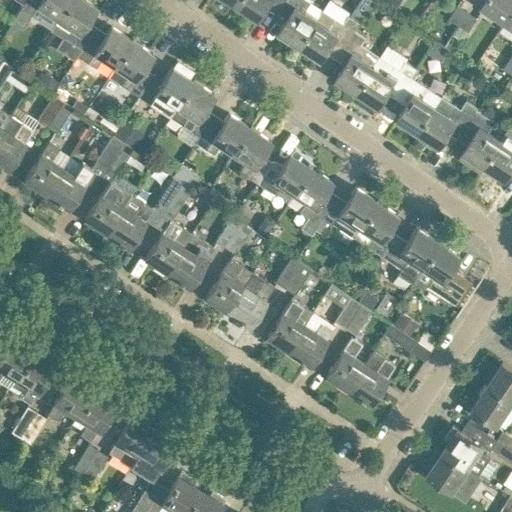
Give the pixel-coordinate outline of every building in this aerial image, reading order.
[(52,28),(58,18),(69,0),(24,0),(12,18),(24,26),(31,14),(52,28)] [(82,48),(94,29),(85,23),(96,6),(87,0),(69,0),(58,18),(52,28),(51,29),(61,36),(54,46),(74,59),(77,54),(81,47),(82,48)] [(239,0),(237,3),(259,17),(270,0),(278,0),(282,3),(284,0),(239,0)] [(309,0),(284,0),(282,3),(280,6),(290,13),(279,30),(300,44),(323,9),(310,1),(309,0)] [(333,41),(341,46),(348,35),(350,35),(354,29),(360,20),(330,0),(328,0),(323,9),(300,44),(321,58),(333,41)] [(511,0),(484,0),(481,6),(504,20),(511,7),(511,0)] [(448,16),(458,23),(468,9),(458,2),(448,16)] [(476,15),(468,9),(458,23),(467,29),(476,15)] [(108,75),(115,65),(132,39),(110,25),(99,42),(90,36),(95,30),(94,29),(82,48),(81,47),(77,54),(96,66),(108,75)] [(336,77),(357,91),(373,66),(379,55),(361,43),(365,36),(354,29),(350,35),(348,35),(341,46),(342,46),(337,53),(347,60),(336,77)] [(139,95),(151,76),(141,70),(153,53),(132,39),(115,65),(108,75),(120,83),(139,95)] [(379,55),(373,66),(357,91),(378,105),(390,87),(399,93),(410,75),(416,65),(406,59),(409,55),(388,41),(379,55)] [(511,72),(511,52),(503,67),(511,72)] [(0,85),(13,66),(3,58),(0,62),(0,85)] [(139,95),(169,115),(192,79),(189,76),(193,70),(177,60),(173,66),(172,65),(160,82),(151,76),(139,95)] [(40,68),(33,79),(51,91),(58,80),(40,68)] [(411,73),(399,93),(408,99),(397,117),(418,131),(442,94),(411,73)] [(199,135),(211,117),(202,111),(214,93),(192,79),(169,115),(199,134),(199,135)] [(53,93),(36,118),(46,124),(62,99),(53,93)] [(442,94),(434,106),(418,131),(440,145),(451,127),(460,133),(476,108),(478,105),(467,98),(461,106),(442,94)] [(76,95),(70,104),(72,106),(83,113),(89,104),(76,95)] [(72,106),(70,104),(62,99),(46,124),(56,131),(72,106)] [(0,130),(2,127),(11,114),(0,106),(0,130)] [(482,163),(485,164),(501,138),(489,130),(495,121),(476,108),(460,133),(461,134),(466,127),(474,133),(463,150),(463,151),(459,157),(478,169),(482,163)] [(11,114),(2,127),(0,130),(0,162),(6,167),(25,138),(23,137),(36,118),(27,112),(21,121),(11,114)] [(219,144),(232,152),(250,126),(228,112),(217,130),(208,124),(212,117),(211,117),(199,135),(199,134),(194,141),(213,154),(219,144)] [(103,115),(98,123),(112,133),(118,124),(103,115)] [(112,133),(121,139),(132,147),(143,130),(123,116),(118,124),(112,133)] [(255,182),(268,163),(259,158),(271,140),(250,126),(232,152),(244,160),(237,170),(255,182)] [(504,140),(501,138),(485,164),(505,178),(511,168),(511,130),(504,140)] [(96,158),(105,164),(121,139),(112,133),(96,158)] [(23,178),(45,192),(62,166),(51,159),(60,146),(49,139),(23,178)] [(121,139),(105,164),(116,171),(132,147),(121,139)] [(281,184),(293,192),(310,166),(308,164),(310,161),(311,161),(312,160),(294,145),(293,146),(294,147),(290,152),(289,152),(280,166),(270,160),(268,164),(268,163),(255,182),(274,194),(281,184)] [(158,152),(152,160),(162,167),(168,159),(158,152)] [(62,166),(45,192),(67,206),(92,167),(81,160),(80,161),(70,155),(62,166)] [(332,180),(310,166),(293,192),(306,200),(299,210),(307,216),(300,226),(311,233),(315,228),(322,216),(321,216),(329,203),(320,198),(332,180)] [(156,199),(165,205),(181,180),(172,174),(156,199)] [(106,232),(125,202),(131,192),(113,180),(109,178),(84,217),(106,232)] [(191,187),(181,180),(165,205),(175,211),(191,187)] [(352,236),(359,226),(376,200),(355,186),(343,203),(333,197),(329,203),(321,216),(322,216),(315,228),(323,233),(331,222),(340,228),(352,236)] [(126,202),(125,202),(106,232),(127,245),(153,206),(142,199),(133,213),(123,206),(126,202)] [(365,244),(382,256),(394,237),(386,231),(397,214),(376,200),(359,226),(352,236),(365,244)] [(215,239),(225,245),(240,220),(231,214),(215,239)] [(170,218),(145,256),(167,271),(183,245),(192,232),(170,218)] [(251,227),(240,220),(225,245),(234,252),(251,227)] [(409,282),(409,281),(419,266),(436,239),(416,226),(404,243),(394,237),(382,256),(401,268),(397,274),(409,282)] [(194,252),(183,245),(167,271),(188,285),(214,246),(202,238),(194,252)] [(459,254),(436,239),(419,266),(409,281),(411,282),(421,266),(432,274),(426,284),(456,304),(471,281),(450,267),(459,254)] [(285,286),(301,261),(291,255),(275,280),(285,286)] [(230,256),(205,295),(227,310),(243,284),(252,270),(230,256)] [(311,268),(301,261),(285,286),(295,293),(311,268)] [(252,270),(243,284),(227,310),(248,324),(274,285),(252,270)] [(360,302),(370,308),(378,296),(365,288),(357,300),(360,302)] [(386,291),(375,308),(385,315),(397,298),(386,291)] [(360,302),(357,300),(350,295),(333,319),(344,326),(360,302)] [(265,335),(286,348),(303,322),(293,316),(302,303),(290,296),(265,335)] [(371,309),(370,308),(360,302),(344,326),(354,333),(371,309)] [(400,315),(393,324),(410,335),(416,326),(400,315)] [(315,330),(303,322),(286,348),(309,363),(334,324),(323,317),(315,330)] [(409,348),(415,339),(410,335),(393,324),(389,321),(383,331),(409,348)] [(351,335),(325,374),(347,388),(363,361),(353,355),(361,342),(351,335)] [(0,382),(8,388),(16,375),(32,350),(10,336),(0,351),(0,382)] [(372,348),(363,361),(347,388),(369,402),(394,363),(372,348)] [(37,390),(54,363),(32,350),(16,375),(27,382),(20,394),(30,401),(37,390)] [(511,366),(502,360),(487,383),(511,399),(511,366)] [(66,407),(78,414),(93,388),(71,374),(54,402),(48,413),(58,419),(66,407)] [(511,399),(487,383),(472,406),(497,423),(511,401),(511,399)] [(93,388),(78,414),(88,421),(81,433),(91,439),(98,428),(115,401),(93,388)] [(11,430),(21,436),(37,410),(27,404),(11,430)] [(45,415),(37,410),(21,436),(29,441),(45,415)] [(129,466),(138,451),(154,426),(132,412),(115,439),(107,453),(119,460),(129,466)] [(445,436),(449,439),(442,449),(477,472),(478,474),(479,473),(490,456),(483,452),(487,446),(453,423),(445,436)] [(154,426),(138,451),(129,466),(141,474),(150,480),(129,511),(142,511),(161,483),(152,478),(176,439),(154,426)] [(511,446),(511,433),(504,428),(498,437),(511,446)] [(511,446),(498,437),(491,447),(511,461),(511,446)] [(82,474),(98,448),(88,442),(72,468),(82,474)] [(442,449),(442,450),(437,446),(429,458),(434,461),(427,472),(466,498),(481,475),(479,473),(478,474),(477,472),(442,449)] [(107,453),(98,448),(82,474),(91,479),(107,453)] [(162,502),(179,511),(185,511),(200,489),(191,483),(194,478),(181,470),(179,474),(178,474),(169,488),(161,483),(142,511),(155,511),(160,505),(162,502)] [(200,489),(185,511),(215,511),(222,501),(225,497),(212,489),(209,494),(200,489)] [(510,511),(511,510),(511,493),(511,492),(498,511),(510,511)]
